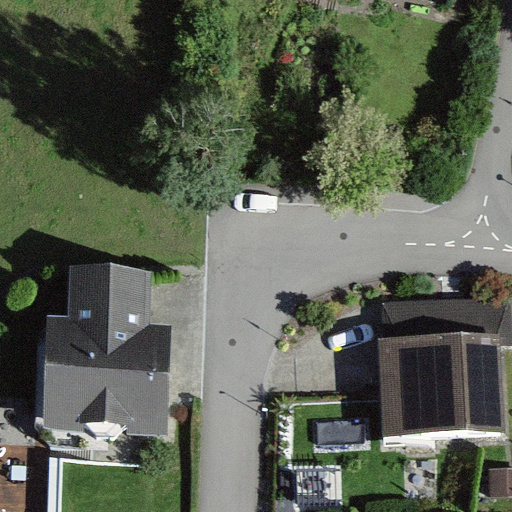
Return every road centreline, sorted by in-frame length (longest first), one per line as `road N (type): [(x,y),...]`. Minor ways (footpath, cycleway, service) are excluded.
road 1 (residential): [(228,511),(238,349),(246,305),(263,276),(296,251),(483,238)]
road 2 (residential): [(511,92),(483,238)]
